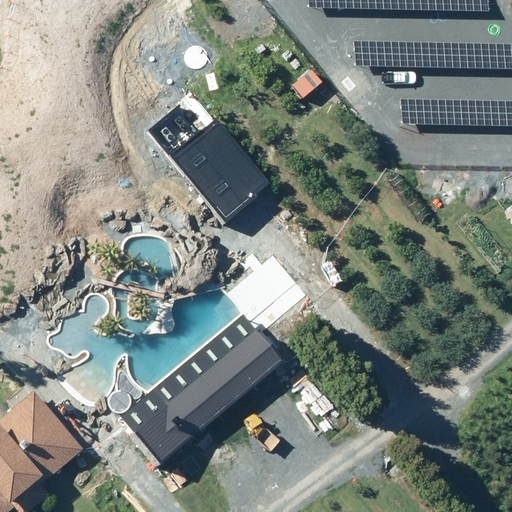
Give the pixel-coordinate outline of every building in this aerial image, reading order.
[(187,0),(188,0),(214,30),(249,0),(187,0)] [(210,34),(184,4),(146,37),(172,67),(210,34)] [(352,94),(364,84),(321,31),(309,40),(352,94)] [(369,91),(357,101),(402,158),(414,148),(369,91)] [(421,156),(409,166),(447,214),(459,204),(421,156)] [(0,413),(0,511),(7,507),(11,511),(19,511),(40,494),(33,485),(76,448),(27,390),(0,413)]
